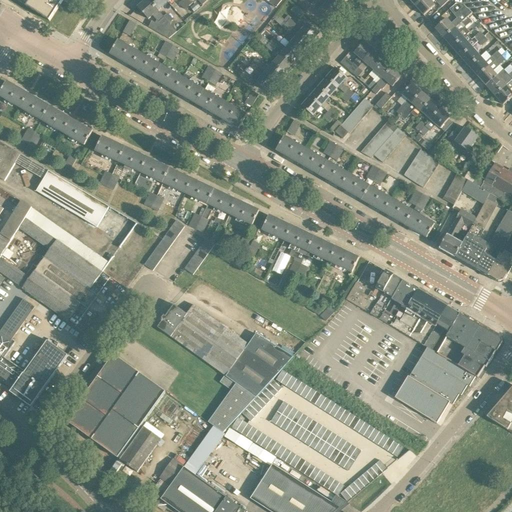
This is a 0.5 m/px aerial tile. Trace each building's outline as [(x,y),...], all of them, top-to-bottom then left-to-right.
[(16,0),(50,21),(63,0),(16,0)] [(158,12),(148,0),(146,0),(137,8),(148,21),(153,17),(157,21),(155,24),(152,22),(149,28),(169,39),(177,33),(169,24),(164,18),(158,12)] [(148,0),(158,12),(168,3),(165,0),(148,0)] [(182,0),(178,4),(184,11),(189,7),(182,0)] [(276,8),(282,0),(271,0),(269,3),(276,8)] [(302,0),(298,4),(307,12),(311,8),(312,6),(311,5),(304,0),(302,0)] [(313,0),(314,1),(311,5),(312,6),(311,8),(329,23),(337,13),(325,3),(322,0),(313,0)] [(346,3),(342,0),(327,0),(325,3),(337,13),(346,3)] [(435,6),(429,0),(422,0),(415,6),(424,16),(435,6)] [(467,18),(472,13),(462,6),(460,5),(458,5),(455,5),(453,7),(449,10),(456,19),(451,24),(446,18),(435,29),(444,39),(467,18)] [(290,11),(300,19),(304,15),(295,7),(290,11)] [(164,18),(169,24),(173,21),(168,14),(164,18)] [(475,18),(471,14),(467,18),(471,22),(475,18)] [(292,29),(283,22),(276,15),(273,19),(282,28),(288,34),(292,29)] [(292,29),(296,25),(290,19),(291,18),(288,16),(283,22),(292,29)] [(452,48),(469,33),(465,28),(471,22),(467,18),(444,39),(452,48)] [(130,37),(137,25),(130,21),(123,33),(130,37)] [(307,24),(298,34),(310,44),(318,34),(307,24)] [(484,37),(480,32),(474,38),(477,43),(484,37)] [(469,33),(452,48),(461,57),(472,48),(463,38),(469,33)] [(298,34),(290,44),(301,54),(310,44),(298,34)] [(484,37),(477,43),(481,47),(488,41),(484,37)] [(301,54),(290,44),(285,49),(273,38),(269,43),(293,63),(301,54)] [(110,55),(131,68),(140,54),(118,41),(110,55)] [(166,58),(173,46),(166,42),(157,57),(164,61),(166,58)] [(293,63),(269,43),(265,47),(277,58),(273,64),(284,73),(293,63)] [(352,64),(345,58),(340,63),(353,75),(364,62),(373,51),(363,43),(354,53),(358,57),(352,64)] [(173,62),(179,50),(173,46),(166,58),(173,62)] [(469,67),(480,57),(472,48),(461,57),(469,67)] [(368,66),(373,70),(369,76),(374,71),(383,60),(373,51),(364,62),(353,75),(357,79),(368,66)] [(480,57),(469,67),(478,77),(501,56),(498,53),(497,52),(491,57),(485,62),(481,57),(480,57)] [(153,80),(161,66),(140,54),(131,68),(153,80)] [(497,77),(493,72),(499,66),(505,60),(501,56),(478,77),(486,87),(497,77)] [(273,64),(268,69),(256,59),(253,62),(258,68),(265,73),(276,83),(284,73),(273,64)] [(383,60),(374,71),(383,79),(392,68),(383,60)] [(161,66),(153,80),(174,93),(183,79),(161,66)] [(216,71),(208,67),(202,79),(209,83),(216,71)] [(276,83),(265,73),(258,68),(255,72),(261,77),(256,82),(267,93),(276,83)] [(382,90),(388,83),(393,87),(402,76),(392,68),(383,79),(378,84),(372,91),(377,95),(381,89),(382,90)] [(327,78),(339,88),(342,84),(347,79),(336,69),(327,78)] [(215,87),(222,75),(216,71),(209,83),(215,87)] [(495,96),(511,80),(511,72),(508,76),(504,71),(497,77),(486,87),(495,96)] [(330,98),(339,88),(327,78),(319,88),(330,98)] [(183,79),(174,93),(196,105),(204,91),(183,79)] [(368,87),(372,91),(378,84),(374,80),(368,87)] [(511,92),(509,90),(511,87),(511,80),(495,96),(503,105),(511,97),(511,92)] [(0,93),(0,97),(20,109),(28,95),(7,82),(0,93)] [(401,96),(407,100),(396,113),(401,117),(401,116),(412,104),(421,93),(411,84),(401,96)] [(310,98),(322,108),(330,98),(319,88),(310,98)] [(348,89),(344,93),(351,99),(354,95),(348,89)] [(204,91),(196,105),(218,117),(226,103),(204,91)] [(258,96),(252,92),(245,104),(252,107),(258,96)] [(351,99),(344,93),(340,98),(346,104),(351,99)] [(421,93),(412,104),(401,116),(405,120),(416,107),(421,112),(431,101),(421,93)] [(386,94),(376,106),(381,110),(391,98),(386,94)] [(28,95),(20,109),(41,121),(50,107),(28,95)] [(322,108),(310,98),(302,107),(313,118),(322,108)] [(373,107),(365,99),(361,104),(369,112),(373,107)] [(431,101),(421,112),(427,117),(426,117),(431,121),(440,110),(431,101)] [(226,103),(218,117),(239,130),(247,116),(226,103)] [(369,112),(361,104),(357,108),(365,116),(369,112)] [(50,107),(41,121),(63,134),(71,120),(50,107)] [(327,112),(334,118),(338,114),(331,108),(327,112)] [(365,116),(357,108),(353,113),(361,121),(365,116)] [(431,121),(426,127),(420,133),(424,137),(435,124),(440,130),(450,118),(440,110),(431,121)] [(334,118),(327,112),(323,117),(330,123),(334,118)] [(353,113),(350,116),(349,117),(357,125),(361,121),(353,113)] [(357,125),(349,117),(345,122),(354,130),(357,125)] [(71,120),(63,134),(85,147),(93,132),(71,120)] [(294,136),(301,125),(294,121),(287,132),(294,136)] [(398,129),(389,121),(385,125),(394,133),(398,129)] [(341,126),(348,133),(350,134),(354,130),(345,122),(341,126)] [(420,133),(426,127),(421,123),(416,129),(420,133)] [(385,125),(381,130),(390,138),(394,133),(385,125)] [(341,126),(335,133),(343,140),(348,133),(341,126)] [(406,136),(403,133),(398,129),(394,133),(402,141),(406,136)] [(468,152),(478,137),(466,129),(459,138),(452,133),(449,138),(468,152)] [(21,141),(28,145),(35,133),(28,130),(21,141)] [(377,135),(386,142),(390,138),(381,130),(377,135)] [(298,164),(306,150),(305,150),(308,144),(294,136),(287,132),(284,138),(284,137),(276,152),(298,164)] [(34,149),(41,137),(35,133),(28,145),(34,149)] [(394,133),(390,138),(398,145),(402,141),(394,133)] [(377,135),(373,139),(382,147),(386,142),(377,135)] [(95,153),(102,156),(117,163),(124,148),(102,137),(95,153)] [(386,142),(394,150),(398,145),(390,138),(386,142)] [(369,144),(378,151),(382,147),(373,139),(369,144)] [(421,146),(429,152),(433,146),(426,140),(421,146)] [(47,170),(0,142),(0,179),(5,182),(15,164),(42,179),(47,170)] [(323,154),(330,158),(337,146),(330,142),(323,154)] [(386,142),(382,147),(391,155),(394,150),(386,142)] [(365,148),(374,156),(378,151),(369,144),(365,148)] [(330,158),(336,162),(343,150),(337,146),(330,158)] [(378,151),(387,159),(391,155),(382,147),(378,151)] [(117,163),(140,174),(147,159),(124,148),(117,163)] [(371,159),(374,156),(365,148),(361,153),(371,159)] [(327,162),(306,150),(298,164),(319,176),(327,162)] [(378,151),(374,156),(383,164),(387,159),(378,151)] [(429,156),(420,151),(417,156),(427,162),(430,157),(429,156)] [(442,157),(432,151),(429,156),(430,157),(438,163),(442,157)] [(71,170),(78,158),(71,155),(64,166),(71,170)] [(414,161),(424,167),(427,162),(417,156),(414,161)] [(438,163),(430,157),(427,162),(437,169),(440,164),(438,163)] [(147,159),(140,174),(162,184),(169,169),(147,159)] [(410,166),(420,172),(424,167),(414,161),(410,166)] [(341,189),(349,175),(327,162),(319,176),(341,189)] [(433,174),(437,169),(427,162),(424,167),(433,174)] [(511,173),(495,164),(480,189),(489,195),(493,197),(500,201),(503,196),(505,194),(511,198),(511,173)] [(410,166),(407,171),(417,177),(420,172),(410,166)] [(373,183),(380,171),(373,167),(364,182),(371,186),(373,183)] [(420,172),(430,179),(433,174),(424,167),(420,172)] [(169,169),(162,184),(185,195),(192,180),(169,169)] [(379,186),(386,174),(380,171),(373,183),(379,186)] [(417,177),(407,171),(404,176),(414,182),(417,177)] [(97,228),(109,208),(109,207),(49,172),(36,192),(97,228)] [(100,185),(106,188),(112,175),(105,172),(100,185)] [(417,177),(427,184),(430,179),(420,172),(417,177)] [(468,180),(457,174),(454,179),(465,186),(468,180)] [(113,191),(119,179),(112,175),(106,188),(113,191)] [(341,189),(362,201),(370,187),(349,175),(341,189)] [(423,189),(427,184),(417,177),(414,182),(423,189)] [(462,191),(465,186),(454,179),(451,185),(462,191)] [(192,180),(185,195),(207,206),(214,190),(192,180)] [(489,195),(480,189),(476,186),(473,184),(468,180),(465,186),(462,191),(462,192),(484,205),(489,195)] [(399,193),(404,185),(401,183),(396,191),(399,193)] [(459,196),(462,192),(462,191),(451,185),(448,190),(459,196)] [(370,187),(362,201),(384,214),(392,200),(370,187)] [(214,190),(207,206),(230,216),(237,201),(214,190)] [(457,201),(459,196),(448,190),(446,195),(457,201)] [(415,207),(422,195),(416,191),(409,203),(415,207)] [(144,206),(151,209),(157,196),(150,193),(144,206)] [(422,211),(429,199),(422,195),(415,207),(422,211)] [(443,200),(454,206),(457,201),(446,195),(443,200)] [(455,258),(465,264),(475,244),(487,250),(489,246),(492,248),(495,242),(499,244),(502,239),(498,237),(499,236),(495,234),(489,244),(484,241),(500,210),(496,207),(497,205),(490,201),(493,197),(489,195),(484,205),(480,213),(476,219),(471,229),(463,244),(455,258)] [(158,212),(164,200),(157,196),(151,209),(158,212)] [(384,214),(391,218),(405,226),(413,212),(392,200),(384,214)] [(259,212),(252,208),(237,201),(230,216),(236,219),(235,222),(243,226),(245,223),(252,227),(259,212)] [(0,256),(19,230),(26,219),(33,209),(22,202),(0,234),(0,233),(0,215),(4,210),(0,206),(0,256)] [(196,230),(203,233),(213,211),(206,208),(205,210),(202,217),(196,230)] [(471,229),(476,219),(461,209),(439,249),(447,254),(455,239),(463,225),(471,229)] [(500,224),(511,231),(511,211),(509,210),(500,224)] [(405,226),(412,230),(427,239),(435,225),(413,212),(405,226)] [(195,214),(189,227),(196,230),(202,217),(199,216),(195,214)] [(262,231),(284,242),(291,227),(269,216),(262,231)] [(102,272),(56,241),(57,240),(26,219),(19,230),(49,251),(30,278),(1,258),(0,260),(0,274),(69,321),(80,304),(89,291),(102,272)] [(181,232),(185,227),(176,221),(173,226),(181,232)] [(507,243),(511,233),(511,231),(500,224),(495,234),(499,236),(498,237),(502,239),(499,244),(495,242),(492,248),(489,246),(487,250),(487,251),(476,270),(488,277),(500,256),(507,243)] [(173,226),(169,231),(178,237),(181,232),(173,226)] [(299,249),(307,253),(314,238),(291,227),(284,242),(299,249)] [(169,231),(165,236),(174,242),(178,237),(169,231)] [(165,236),(162,240),(162,241),(171,247),(174,242),(165,236)] [(244,253),(250,240),(243,237),(237,249),(244,253)] [(314,238),(307,253),(329,263),(336,248),(314,238)] [(455,239),(447,254),(455,258),(463,244),(455,239)] [(214,246),(206,240),(202,245),(210,251),(214,246)] [(162,241),(158,246),(167,252),(171,247),(162,241)] [(260,245),(253,242),(247,254),(254,258),(260,245)] [(511,243),(511,245),(507,243),(500,256),(511,262),(511,243)] [(465,264),(476,270),(487,251),(487,250),(475,244),(465,264)] [(207,256),(210,251),(202,245),(199,250),(207,256)] [(158,246),(155,250),(163,257),(167,252),(158,246)] [(336,248),(329,263),(352,274),(359,259),(336,248)] [(298,252),(295,259),(294,261),(301,264),(307,253),(299,249),(298,252)] [(155,250),(151,255),(160,262),(163,257),(155,250)] [(203,261),(207,256),(199,250),(195,255),(203,261)] [(151,255),(148,260),(156,266),(160,262),(151,255)] [(200,266),(203,261),(195,255),(191,259),(200,266)] [(488,277),(498,283),(499,283),(500,282),(503,282),(504,282),(504,281),(511,266),(511,262),(500,256),(488,277)] [(196,270),(200,266),(191,259),(188,264),(196,270)] [(148,260),(144,265),(153,271),(156,266),(148,260)] [(289,274),(295,277),(301,265),(295,262),(289,274)] [(196,270),(188,264),(184,269),(193,275),(196,270)] [(301,265),(295,277),(302,280),(307,268),(301,265)] [(356,283),(346,300),(371,315),(393,276),(386,271),(373,293),(356,283)] [(331,279),(324,276),(315,296),(322,299),(331,279)] [(403,281),(394,276),(393,276),(371,315),(378,319),(391,299),(392,300),(403,281)] [(403,281),(392,300),(391,299),(378,319),(395,329),(419,291),(403,281)] [(419,291),(395,329),(410,338),(412,334),(420,321),(433,299),(419,291)] [(433,299),(420,321),(426,324),(420,334),(412,334),(410,338),(423,346),(447,308),(433,299)] [(256,398),(283,369),(294,357),(256,334),(248,345),(193,306),(187,314),(174,305),(157,328),(226,377),(221,383),(232,391),(208,423),(213,427),(223,433),(255,398),(256,398)] [(326,322),(335,312),(330,306),(320,317),(326,322)] [(450,333),(461,316),(447,308),(423,346),(427,348),(430,350),(440,334),(443,329),(450,333)] [(476,377),(478,378),(485,368),(486,369),(496,353),(497,353),(503,343),(502,339),(461,316),(450,333),(437,354),(430,350),(427,348),(425,353),(409,378),(408,377),(395,399),(437,424),(450,403),(453,405),(459,395),(461,396),(468,386),(470,387),(476,377)] [(31,407),(44,389),(24,374),(25,373),(4,358),(15,343),(12,340),(0,332),(0,376),(15,387),(11,393),(31,407)] [(24,374),(44,389),(68,356),(47,341),(25,373),(24,374)] [(140,374),(114,355),(98,377),(124,396),(140,374)] [(282,370),(276,381),(290,390),(297,380),(282,370)] [(142,425),(166,392),(140,374),(124,396),(116,407),(142,425)] [(98,377),(82,399),(108,418),(116,407),(124,396),(98,377)] [(273,380),(269,384),(278,393),(282,388),(273,380)] [(297,380),(290,390),(295,393),(302,383),(297,380)] [(302,383),(295,393),(300,396),(307,386),(302,383)] [(269,384),(265,389),(274,397),(278,393),(269,384)] [(307,386),(300,396),(305,399),(311,389),(307,386)] [(511,388),(511,389),(487,417),(511,433),(511,421),(511,422),(511,420),(511,388)] [(265,389),(262,393),(270,401),(274,397),(265,389)] [(311,389),(305,399),(310,402),(316,392),(311,389)] [(316,392),(310,402),(315,405),(321,395),(316,392)] [(262,393),(258,397),(266,405),(270,401),(262,393)] [(321,395),(315,405),(320,408),(326,398),(321,395)] [(258,397),(254,401),(262,409),(266,405),(258,397)] [(326,398),(320,408),(324,412),(331,401),(326,398)] [(82,399),(66,422),(92,440),(108,418),(82,399)] [(254,401),(250,405),(259,414),(262,409),(254,401)] [(331,401),(324,412),(329,415),(336,405),(331,401)] [(284,402),(277,412),(282,415),(288,405),(284,402)] [(250,405),(246,410),(255,418),(259,414),(250,405)] [(288,405),(282,415),(287,418),(293,408),(288,405)] [(336,405),(329,415),(334,418),(341,408),(336,405)] [(92,440),(118,459),(142,425),(116,407),(108,418),(92,440)] [(293,408),(287,418),(292,421),(298,411),(293,408)] [(341,408),(334,418),(339,421),(345,411),(341,408)] [(246,410),(242,414),(251,422),(255,418),(246,410)] [(298,411),(292,421),(297,425),(303,414),(298,411)] [(345,411),(339,421),(344,424),(350,414),(345,411)] [(277,412),(271,422),(276,425),(282,415),(277,412)] [(303,414),(297,425),(301,428),(308,417),(303,414)] [(350,414),(344,424),(349,427),(355,417),(350,414)] [(282,415),(276,425),(280,428),(287,418),(282,415)] [(308,417),(301,428),(306,431),(313,421),(308,417)] [(355,417),(349,427),(354,430),(360,420),(355,417)] [(238,418),(231,428),(246,438),(253,427),(238,418)] [(287,418),(280,428),(285,432),(292,421),(287,418)] [(360,420),(354,430),(358,433),(365,423),(360,420)] [(292,421),(285,432),(290,435),(297,425),(292,421)] [(313,421),(306,431),(311,434),(318,424),(313,421)] [(365,423),(358,433),(363,436),(370,426),(365,423)] [(318,424),(311,434),(316,437),(322,427),(318,424)] [(297,425),(290,435),(295,438),(301,428),(297,425)] [(370,426),(363,436),(368,439),(375,429),(370,426)] [(161,439),(144,427),(120,461),(137,473),(161,439)] [(223,433),(213,427),(185,467),(187,469),(196,475),(225,435),(223,433)] [(253,427),(246,438),(251,441),(258,431),(253,427)] [(322,427),(316,437),(321,440),(327,430),(322,427)] [(301,428),(295,438),(300,441),(306,431),(301,428)] [(375,429),(368,439),(373,443),(379,432),(375,429)] [(327,430),(321,440),(326,443),(332,433),(327,430)] [(258,431),(251,441),(256,444),(262,434),(258,431)] [(306,431),(300,441),(305,444),(311,434),(306,431)] [(379,432),(373,443),(378,446),(384,435),(379,432)] [(332,433),(326,443),(331,446),(337,436),(332,433)] [(262,434),(256,444),(261,447),(267,437),(262,434)] [(311,434),(305,444),(310,447),(316,437),(311,434)] [(384,435),(378,446),(383,449),(389,439),(389,438),(384,435)] [(337,436),(331,446),(335,449),(342,439),(337,436)] [(267,437),(261,447),(266,450),(272,440),(267,437)] [(316,437),(310,447),(314,450),(321,440),(316,437)] [(342,439),(335,449),(340,452),(347,442),(342,439)] [(389,439),(383,449),(387,452),(394,442),(389,439)] [(272,440),(266,450),(270,453),(277,443),(272,440)] [(321,440),(314,450),(319,453),(326,443),(321,440)] [(347,442),(340,452),(345,455),(352,445),(347,442)] [(394,442),(387,452),(392,455),(399,445),(394,442)] [(277,443),(270,453),(275,456),(282,446),(277,443)] [(326,443),(319,453),(324,456),(331,446),(326,443)] [(352,445),(345,455),(350,459),(356,448),(352,445)] [(399,445),(392,455),(397,458),(404,448),(399,445)] [(282,446),(275,456),(280,459),(287,449),(282,446)] [(331,446),(324,456),(329,459),(335,449),(331,446)] [(356,448),(350,459),(355,462),(361,451),(356,448)] [(287,449),(280,459),(285,462),(291,452),(287,449)] [(335,449),(329,459),(334,462),(340,452),(335,449)] [(291,452),(285,462),(290,466),(296,455),(291,452)] [(340,452),(334,462),(339,466),(345,455),(340,452)] [(296,455),(290,466),(295,469),(301,459),(296,455)] [(345,455),(339,466),(344,469),(350,459),(345,455)] [(184,468),(184,467),(173,459),(159,479),(170,487),(184,468)] [(301,459),(295,469),(299,472),(306,462),(301,459)] [(350,459),(344,469),(348,472),(355,462),(350,459)] [(380,461),(376,465),(383,473),(387,469),(380,461)] [(121,465),(116,462),(109,471),(114,475),(121,465)] [(306,462),(299,472),(304,475),(311,465),(306,462)] [(273,464),(250,499),(270,511),(335,511),(340,508),(273,464)] [(311,465),(304,475),(309,478),(316,468),(311,465)] [(376,465),(371,468),(378,477),(383,473),(376,465)] [(238,511),(241,509),(196,476),(196,475),(187,469),(185,467),(184,467),(184,468),(170,487),(167,492),(164,495),(161,500),(178,511),(238,511)] [(316,468),(309,478),(314,481),(320,471),(316,468)] [(371,468),(367,472),(374,480),(378,477),(371,468)] [(320,471),(314,481),(319,484),(325,474),(320,471)] [(367,472),(362,476),(369,484),(374,480),(367,472)] [(319,484),(324,487),(330,477),(325,474),(319,484)] [(362,476),(358,479),(365,488),(369,484),(362,476)] [(328,490),(335,480),(330,477),(324,487),(328,490)] [(358,479),(354,483),(361,492),(365,488),(358,479)] [(328,490),(333,493),(340,483),(335,480),(328,490)] [(340,483),(333,493),(338,497),(345,487),(340,483)] [(345,490),(340,494),(347,503),(352,499),(356,495),(361,492),(354,483),(349,487),(345,490)] [(164,495),(167,492),(161,488),(158,491),(155,496),(161,500),(164,495)]
